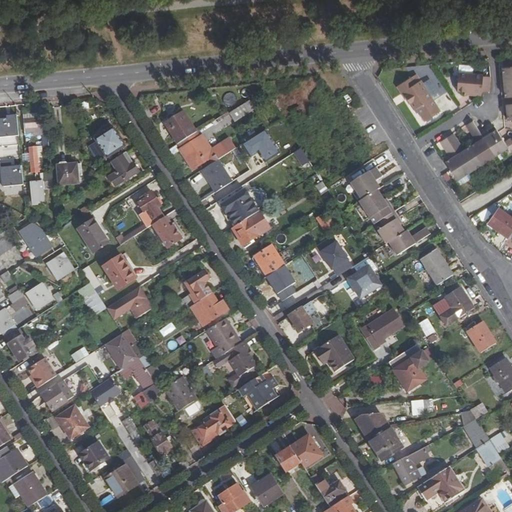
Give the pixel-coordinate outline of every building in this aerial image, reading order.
[(504,77),(504,84),(511,83),(511,68),(503,70),(504,77)] [(484,77),(461,74),(459,92),(466,93),(466,96),(481,99),(482,93),(488,95),(490,79),(483,79),(484,77)] [(437,112),(418,80),(412,83),(408,77),(394,86),(399,94),(401,94),(403,97),(412,110),(414,109),(422,121),(437,112)] [(249,100),(229,113),(230,114),(234,121),(254,108),(249,100)] [(164,124),(178,144),(196,132),(182,111),(164,124)] [(228,111),(219,117),(221,120),(230,114),(229,113),(228,111)] [(42,123),(42,119),(25,120),(24,120),(26,135),(31,134),(30,128),(36,128),(36,135),(43,134),(43,128),(42,123)] [(480,134),(472,120),(465,125),(474,138),(480,134)] [(125,146),(113,129),(97,140),(108,157),(125,146)] [(11,154),(20,153),(18,130),(0,131),(0,150),(11,150),(11,154)] [(489,135),(483,138),(494,156),(501,152),(507,149),(509,152),(511,149),(511,142),(510,139),(503,142),(495,131),(489,135)] [(196,132),(178,144),(181,149),(199,137),(196,132)] [(274,138),(269,132),(264,135),(268,142),(274,138)] [(451,134),(446,137),(454,150),(460,147),(451,134)] [(199,137),(181,149),(194,169),(207,161),(210,165),(236,149),(229,139),(212,150),(202,135),(199,137)] [(356,147),(349,137),(343,141),(349,151),(356,147)] [(447,155),(454,150),(446,137),(439,142),(447,155)] [(476,142),(469,147),(481,165),(487,161),(494,156),(483,138),(476,142)] [(89,149),(97,161),(104,156),(95,144),(89,149)] [(457,154),(468,173),(474,169),(481,165),(469,147),(462,151),(457,154)] [(40,173),(37,148),(29,149),(32,174),(40,173)] [(457,154),(454,150),(447,155),(449,159),(457,154)] [(497,162),(504,157),(501,152),(494,156),(497,162)] [(138,172),(126,153),(111,162),(124,181),(138,172)] [(461,177),(468,173),(457,154),(449,159),(444,162),(455,180),(461,177)] [(497,162),(494,156),(487,161),(490,166),(497,162)] [(208,204),(238,190),(224,161),(203,171),(211,189),(203,193),(208,204)] [(82,175),(81,163),(58,164),(60,184),(81,182),(80,176),(82,175)] [(376,168),(369,172),(375,181),(381,177),(376,168)] [(471,178),(478,174),(474,169),(468,173),(471,178)] [(352,183),(362,200),(378,190),(380,189),(375,181),(369,172),(352,183)] [(52,190),(50,173),(44,174),(45,190),(52,190)] [(471,178),(468,173),(461,177),(464,182),(471,178)] [(326,190),(319,181),(313,184),(319,195),(326,190)] [(45,204),(42,182),(32,183),(34,205),(45,204)] [(373,223),(379,220),(392,212),(383,198),(378,190),(362,200),(360,202),(373,223)] [(120,246),(153,225),(164,218),(157,207),(160,205),(151,191),(139,198),(141,201),(136,205),(141,213),(138,215),(144,224),(123,238),(120,234),(115,238),(120,246)] [(226,203),(240,223),(257,212),(244,192),(226,203)] [(392,212),(394,211),(385,197),(383,198),(392,212)] [(80,210),(84,216),(91,211),(88,206),(80,210)] [(263,208),(257,212),(240,223),(236,226),(247,243),(254,239),(257,237),(274,225),(263,208)] [(511,229),(511,219),(495,209),(485,223),(507,237),(511,229)] [(402,224),(394,211),(392,212),(400,225),(402,224)] [(385,243),(389,241),(403,231),(400,225),(392,212),(379,220),(383,226),(377,229),(385,243)] [(333,226),(325,214),(316,219),(324,232),(333,226)] [(170,228),(164,218),(153,225),(168,249),(182,239),(174,226),(170,228)] [(109,243),(94,220),(79,230),(93,252),(109,243)] [(407,230),(410,235),(424,227),(421,222),(407,230)] [(53,246),(42,230),(33,224),(21,231),(37,256),(53,246)] [(417,242),(430,234),(426,227),(413,235),(417,242)] [(0,240),(9,235),(6,230),(0,233),(0,240)] [(406,230),(403,231),(389,241),(397,254),(414,243),(406,230)] [(341,234),(321,242),(335,276),(355,267),(341,234)] [(9,235),(0,240),(0,256),(17,245),(10,235),(9,235)] [(255,257),(268,277),(272,275),(289,264),(277,244),(255,257)] [(452,275),(435,249),(420,259),(436,285),(452,275)] [(74,268),(64,253),(49,263),(60,278),(74,269),(74,268)] [(126,265),(121,256),(104,267),(119,290),(135,280),(126,265)] [(296,266),(292,262),(289,264),(272,275),(275,280),(275,281),(288,300),(292,298),(302,292),(303,291),(289,271),(296,266)] [(129,263),(126,265),(135,280),(138,278),(129,263)] [(78,266),(74,268),(74,269),(78,276),(83,273),(78,266)] [(102,287),(89,266),(82,270),(90,283),(96,291),(102,287)] [(369,266),(348,280),(354,290),(355,290),(361,299),(381,285),(369,266)] [(6,283),(13,279),(8,271),(1,276),(6,283)] [(172,305),(178,315),(191,307),(212,294),(204,282),(209,280),(203,271),(188,280),(195,291),(172,305)] [(38,309),(53,299),(43,284),(28,294),(38,309)] [(139,287),(107,308),(114,320),(131,309),(137,318),(152,308),(139,287)] [(473,309),(459,287),(444,297),(445,299),(432,307),(445,327),(466,313),(467,316),(471,313),(470,311),(473,309)] [(8,296),(13,304),(18,301),(25,296),(20,289),(8,296)] [(63,299),(58,292),(53,295),(57,302),(63,299)] [(305,297),(302,292),(292,298),(296,303),(305,297)] [(218,304),(212,294),(191,307),(204,326),(208,323),(216,318),(229,311),(222,301),(218,304)] [(23,308),(29,304),(25,296),(18,301),(23,308)] [(311,302),(302,308),(313,324),(311,325),(317,334),(331,325),(325,317),(322,319),(311,302)] [(313,324),(302,308),(289,317),(299,333),(311,325),(313,324)] [(405,327),(393,309),(367,326),(380,348),(388,343),(386,340),(405,327)] [(15,325),(9,314),(0,319),(0,328),(3,333),(15,325)] [(208,323),(211,328),(219,323),(216,318),(208,323)] [(418,323),(425,337),(435,332),(428,318),(418,323)] [(206,332),(222,355),(228,351),(242,343),(226,319),(219,323),(211,328),(206,332)] [(495,343),(481,322),(466,331),(479,353),(495,343)] [(22,336),(18,330),(5,338),(9,344),(22,336)] [(107,343),(123,369),(139,358),(138,357),(131,345),(123,333),(110,342),(107,343)] [(426,337),(431,344),(437,340),(433,333),(426,337)] [(354,359),(339,335),(315,350),(321,361),(327,357),(330,362),(336,371),(354,359)] [(25,343),(22,336),(9,344),(13,351),(16,349),(22,359),(32,353),(29,348),(34,345),(31,339),(25,343)] [(131,345),(138,357),(144,352),(137,341),(131,345)] [(250,348),(245,341),(242,343),(228,351),(233,358),(230,360),(241,376),(257,366),(251,357),(247,350),(250,348)] [(426,361),(416,346),(387,364),(399,381),(424,378),(416,368),(426,361)] [(422,350),(428,360),(435,357),(428,347),(422,350)] [(222,355),(215,360),(220,367),(230,360),(233,358),(228,351),(222,355)] [(146,355),(139,359),(146,370),(153,366),(146,355)] [(511,389),(511,369),(504,357),(489,367),(506,394),(511,389)] [(134,372),(145,390),(155,383),(146,370),(139,359),(139,358),(123,369),(119,371),(121,375),(125,373),(127,376),(134,372)] [(34,381),(39,388),(55,377),(44,360),(29,369),(33,375),(36,379),(34,381)] [(146,370),(155,383),(163,378),(155,365),(153,366),(146,370)] [(264,383),(260,376),(254,380),(258,387),(264,383)] [(165,389),(179,411),(197,400),(183,377),(165,389)] [(112,378),(91,392),(100,406),(122,393),(112,378)] [(424,380),(424,378),(399,381),(406,392),(424,380)] [(258,387),(254,380),(240,389),(244,396),(249,393),(259,409),(281,394),(271,379),(264,383),(258,387)] [(65,381),(43,394),(53,410),(74,396),(65,381)] [(159,390),(155,383),(145,390),(142,392),(146,398),(159,390)] [(134,397),(142,408),(149,403),(146,398),(142,392),(134,397)] [(254,411),(259,409),(249,393),(244,396),(254,411)] [(429,400),(412,402),(413,414),(430,412),(429,400)] [(224,428),(235,421),(224,403),(219,406),(220,410),(211,417),(213,419),(206,424),(200,428),(198,425),(191,430),(202,447),(227,432),(224,428)] [(88,428),(74,406),(58,417),(72,438),(88,428)] [(470,412),(463,413),(465,425),(476,420),(470,412)] [(356,419),(369,440),(390,427),(380,413),(363,414),(356,419)] [(463,426),(477,449),(490,441),(476,421),(476,420),(465,425),(463,426)] [(144,425),(147,429),(154,425),(151,421),(144,425)] [(19,422),(9,427),(13,434),(22,430),(19,422)] [(0,442),(9,437),(0,423),(0,442)] [(162,455),(176,445),(166,429),(161,432),(157,423),(154,425),(147,429),(152,437),(151,438),(162,455)] [(402,448),(390,427),(369,440),(382,460),(402,448)] [(310,436),(292,448),(302,463),(306,469),(323,458),(310,436)] [(94,468),(111,456),(102,441),(84,453),(88,459),(94,468)] [(504,442),(494,448),(498,455),(508,449),(504,442)] [(429,450),(427,445),(393,463),(394,465),(409,456),(413,463),(431,454),(429,450)] [(0,451),(0,478),(3,483),(28,466),(16,448),(9,452),(6,448),(0,451)] [(288,472),(302,463),(292,448),(278,457),(288,472)] [(419,477),(413,463),(409,456),(394,465),(404,485),(419,477)] [(89,470),(94,468),(88,459),(84,462),(89,470)] [(119,497),(145,480),(132,461),(107,478),(119,497)] [(429,471),(432,478),(446,469),(443,463),(429,471)] [(464,490),(450,466),(446,469),(432,478),(417,487),(426,500),(440,491),(447,503),(464,490)] [(22,495),(30,507),(47,496),(32,472),(15,484),(22,495)] [(322,481),(317,473),(311,477),(331,508),(349,497),(339,481),(330,487),(325,480),(322,481)] [(264,506),(284,493),(272,475),(252,488),(264,506)] [(223,504),(218,507),(221,511),(232,511),(236,510),(251,500),(244,488),(243,489),(244,490),(241,492),(236,483),(218,495),(223,504)] [(17,498),(22,495),(15,484),(10,487),(17,498)] [(353,504),(349,497),(331,508),(324,511),(354,511),(350,506),(353,504)] [(494,511),(486,498),(463,511),(494,511)] [(213,511),(207,502),(191,511),(213,511)]
